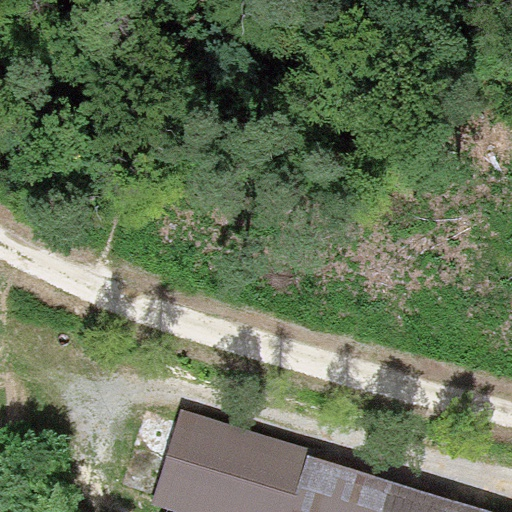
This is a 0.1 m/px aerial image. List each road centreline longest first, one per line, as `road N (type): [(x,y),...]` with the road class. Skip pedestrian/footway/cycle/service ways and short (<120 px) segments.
road 1 (track): [(511,479),(378,431),(176,378),(111,370),(79,444),(74,501),(84,511)]
road 2 (track): [(511,411),(91,285),(0,245)]
road 3 (track): [(91,285),(201,0)]
